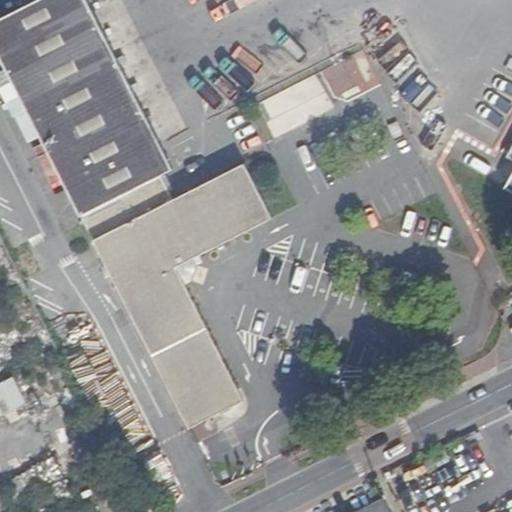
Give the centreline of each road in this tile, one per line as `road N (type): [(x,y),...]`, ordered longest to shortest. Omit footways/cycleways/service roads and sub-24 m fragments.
road 1 (unclassified): [(416,364),(464,346),(483,283),(306,219),(229,260),(211,303)]
road 2 (unclassified): [(184,456),(0,122)]
road 3 (unclassified): [(285,496),(511,384)]
road 4 (unknown): [(511,321),(401,110)]
road 5 (unclassified): [(211,303),(416,364)]
road 6 (unclassified): [(261,423),(416,364)]
road 7 (unclassified): [(305,0),(172,47)]
road 8 (unclassified): [(211,303),(261,423)]
